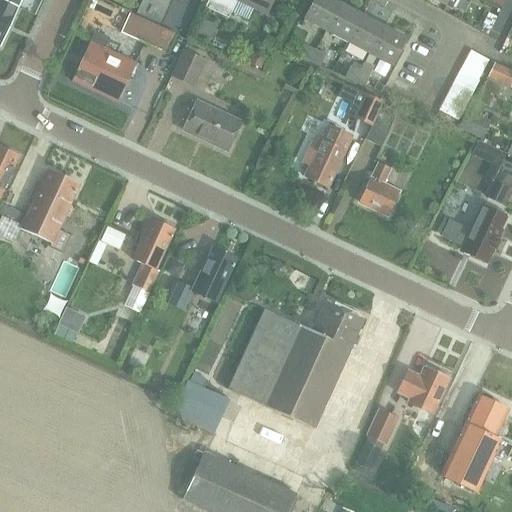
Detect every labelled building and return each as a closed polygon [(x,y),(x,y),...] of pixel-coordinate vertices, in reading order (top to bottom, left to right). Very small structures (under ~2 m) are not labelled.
[(0,0),(0,44),(17,8),(5,2),(5,0),(0,0)] [(208,0),(205,8),(229,19),(231,14),(247,21),(253,8),(266,15),(272,0),(208,0)] [(314,0),(304,20),(326,31),(340,4),(331,0),(314,0)] [(432,0),(443,6),(451,10),(456,0),(432,0)] [(502,7),(501,9),(509,13),(511,6),(511,0),(504,0),(503,3),(502,7)] [(326,31),(348,43),(362,16),(340,4),(326,31)] [(501,9),(497,17),(490,31),(498,35),(509,13),(501,9)] [(166,55),(175,35),(129,14),(120,34),(166,55)] [(348,43),(369,55),(384,28),(362,16),(348,43)] [(201,20),(195,35),(208,41),(215,26),(201,20)] [(391,66),(406,39),(384,28),(369,55),(391,66)] [(118,101),(135,67),(108,54),(109,52),(103,50),(108,39),(94,32),(71,81),(91,91),(92,88),(118,101)] [(300,58),(310,63),(316,51),(306,46),(300,58)] [(464,59),(481,69),(487,59),(469,50),(464,59)] [(191,88),(204,61),(182,51),(169,77),(191,88)] [(326,56),(316,51),(310,63),(320,68),(326,56)] [(481,69),(464,59),(458,70),(476,80),(481,69)] [(511,74),(493,65),(486,79),(508,89),(511,80),(511,74)] [(345,79),(354,83),(360,71),(350,67),(345,79)] [(453,80),(473,91),(478,81),(476,80),(458,70),(453,80)] [(369,75),(360,71),(354,83),(364,87),(369,75)] [(473,91),(453,80),(448,90),(467,101),(473,91)] [(494,86),(485,82),(481,91),(492,97),(491,97),(502,101),(506,90),(495,85),(494,86)] [(345,115),(371,127),(382,102),(343,85),(337,98),(351,104),(345,115)] [(467,101),(448,90),(442,100),(462,110),(467,101)] [(481,91),(476,101),(487,106),(488,107),(493,97),(491,97),(492,97),(481,91)] [(462,110),(442,100),(437,110),(457,120),(462,110)] [(227,152),(240,123),(196,102),(182,131),(227,152)] [(380,147),(394,119),(379,112),(371,127),(365,140),(380,147)] [(490,122),(466,112),(458,130),(476,138),(475,140),(487,146),(488,142),(483,139),(490,122)] [(314,136),(301,163),(308,166),(303,177),(327,188),(351,137),(327,124),(320,139),(314,136)] [(0,195),(18,157),(0,148),(0,195)] [(502,206),(511,184),(511,165),(501,160),(491,182),(492,182),(485,197),(502,206)] [(387,216),(399,193),(383,185),(391,169),(378,164),(371,179),(370,179),(359,202),(387,216)] [(69,236),(57,230),(77,185),(46,171),(19,229),(51,243),(49,247),(61,253),(69,236)] [(449,222),(441,239),(463,249),(462,251),(485,262),(492,249),(494,250),(499,240),(496,239),(501,230),(500,230),(507,215),(485,204),(477,220),(471,232),(449,222)] [(174,230),(150,219),(132,259),(144,264),(125,304),(140,311),(158,271),(156,270),(174,230)] [(107,226),(100,241),(118,249),(125,235),(107,226)] [(200,272),(195,282),(207,288),(202,297),(216,303),(236,259),(213,248),(201,273),(200,272)] [(172,259),(166,271),(172,274),(182,271),(185,265),(172,259)] [(193,290),(178,283),(176,286),(173,284),(166,298),(170,300),(168,304),(182,311),(193,290)] [(294,324),(265,310),(228,390),(313,429),(364,319),(325,301),(311,332),(298,326),(294,335),(289,333),(294,324)] [(59,325),(54,336),(72,344),(77,333),(59,325)] [(432,415),(449,379),(424,367),(419,377),(407,371),(397,393),(409,399),(407,403),(432,415)] [(186,382),(171,415),(213,435),(228,401),(201,388),(205,379),(193,374),(189,383),(186,382)] [(500,427),(508,410),(491,402),(490,397),(485,395),(479,397),(476,396),(439,476),(476,493),(500,441),(498,440),(504,429),(500,427)] [(366,436),(368,437),(356,463),(371,470),(383,444),(384,444),(396,419),(378,411),(366,436)] [(205,511),(287,511),(295,496),(204,453),(203,454),(196,451),(192,460),(199,463),(181,501),(205,511)]
